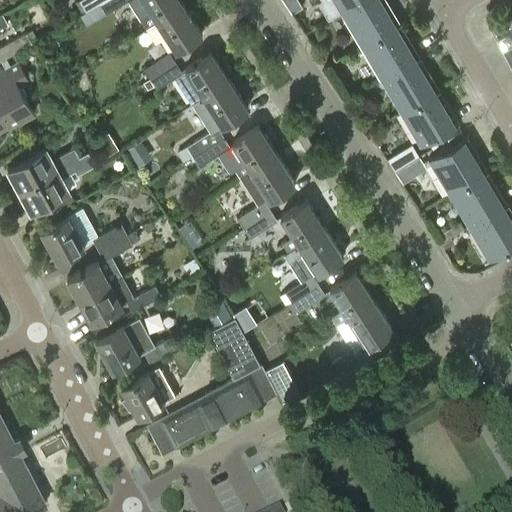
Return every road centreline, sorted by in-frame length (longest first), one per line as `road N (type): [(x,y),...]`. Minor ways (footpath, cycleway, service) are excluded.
road 1 (residential): [(134,505),(471,331)]
road 2 (residential): [(453,302),(261,0)]
road 3 (residential): [(134,505),(39,332)]
road 4 (residential): [(511,113),(449,8)]
